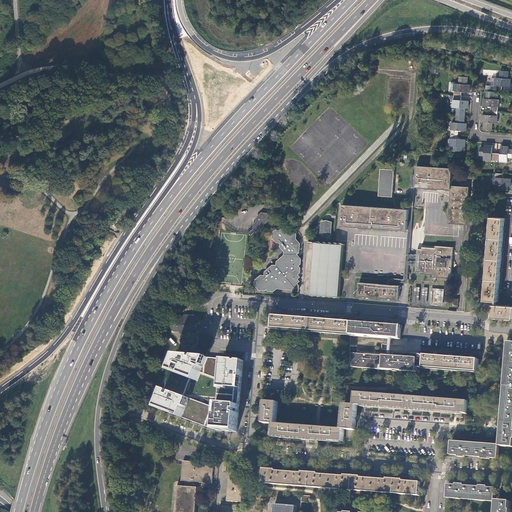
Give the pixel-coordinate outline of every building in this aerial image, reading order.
[(495,90),(503,91),(503,86),(510,86),(511,79),(508,79),(508,71),(501,70),(500,78),(496,78),(495,90)] [(455,83),(454,95),(462,96),(462,92),(470,93),(470,84),(467,84),(468,77),(461,76),(460,84),(455,83)] [(491,111),(499,112),(500,99),(495,98),(496,91),(488,91),(487,98),(484,98),(484,106),(492,106),(491,111)] [(462,96),(454,95),(453,108),(458,108),(457,115),(465,115),(466,109),(468,109),(469,101),(461,100),(462,96)] [(498,124),(499,112),(491,111),(491,115),(483,114),(483,122),(486,123),(485,130),(493,130),(493,123),(498,124)] [(465,115),(457,115),(457,122),(452,122),(451,134),(459,134),(459,130),(467,131),(467,123),(464,123),(465,115)] [(459,134),(451,134),(450,146),(455,146),(454,151),(462,151),(462,147),(465,147),(466,139),(459,139),(459,134)] [(496,161),(497,153),(493,153),(493,145),(485,144),(485,147),(481,147),(480,155),(485,155),(484,160),(496,161)] [(501,153),(497,153),(496,161),(509,162),(509,157),(511,157),(511,149),(510,149),(510,146),(502,146),(501,153)] [(396,162),(417,164),(418,154),(397,152),(396,162)] [(416,187),(451,190),(451,185),(453,168),(417,166),(416,187)] [(379,196),(393,197),(395,170),(381,169),(379,196)] [(504,173),(497,173),(496,185),(500,185),(499,190),(508,190),(508,186),(511,186),(511,178),(504,178),(504,173)] [(451,185),(451,190),(449,223),(467,225),(469,187),(451,185)] [(341,226),(407,231),(409,209),(343,205),(341,226)] [(264,230),(264,229),(264,225),(269,221),(270,216),(267,213),(262,213),(257,217),(257,221),(254,223),(254,229),(256,231),(256,232),(261,232),(264,230)] [(495,301),(498,301),(505,218),(492,217),(486,300),(495,301)] [(322,234),(326,236),(331,235),(332,222),(328,220),(323,221),(322,234)] [(458,236),(459,225),(450,224),(449,229),(443,228),(443,227),(438,227),(431,226),(425,226),(424,233),(458,236)] [(270,290),(274,290),(279,286),(292,287),(294,289),(299,290),(300,285),(298,283),(300,281),(298,278),(300,276),(298,274),(301,272),(301,267),(299,264),(301,262),(302,258),(298,254),(300,252),(300,244),(296,239),(297,234),(292,234),(288,229),(283,228),(281,231),(277,230),(274,232),(273,237),(278,243),(281,243),(281,247),(285,252),(285,255),(284,255),(279,260),(278,264),(274,264),(267,270),(267,275),(262,275),(257,279),(256,285),(261,289),(265,290),(268,288),(270,290)] [(335,242),(334,242),(333,243),(330,242),(327,243),(325,241),(322,242),(319,241),(317,242),(309,241),(305,293),(313,294),(315,296),(318,294),(321,296),(324,295),(326,297),(329,295),(332,297),(334,296),(337,298),(339,296),(340,296),(342,296),(346,244),(344,244),(343,244),(341,243),(338,244),(335,242)] [(433,277),(451,278),(454,247),(436,246),(436,248),(422,247),(422,249),(418,249),(416,271),(421,272),(420,274),(434,275),(433,277)] [(359,296),(399,299),(400,286),(360,283),(359,296)] [(493,317),(511,318),(511,305),(494,304),(493,317)] [(171,322),(171,327),(174,332),(180,333),(184,337),(179,341),(186,348),(188,346),(191,346),(193,348),(198,344),(199,337),(197,335),(200,333),(200,332),(197,328),(198,326),(201,323),(201,322),(195,316),(185,316),(181,319),(176,318),(171,322)] [(351,334),(352,322),(275,316),(274,328),(351,334)] [(352,322),(351,334),(356,335),(356,336),(367,337),(367,335),(371,336),(371,337),(392,339),(394,339),(401,339),(402,329),(401,329),(402,325),(356,322),(356,323),(353,322),(352,322)] [(511,342),(510,343),(502,447),(511,447),(511,342)] [(383,369),(384,369),(385,356),(354,353),(353,359),(352,359),(352,364),(353,364),(353,367),(379,369),(379,368),(383,369)] [(385,356),(384,369),(400,371),(418,372),(418,367),(419,355),(408,354),(407,357),(401,357),(396,357),(392,356),(390,356),(385,356)] [(207,358),(179,355),(173,371),(191,379),(198,381),(201,372),(207,358)] [(424,368),(478,371),(479,359),(425,355),(424,368)] [(201,372),(222,379),(224,359),(207,358),(201,372)] [(222,388),(247,390),(249,361),(224,359),(222,379),(222,388)] [(191,379),(173,371),(166,389),(185,396),(191,379)] [(222,388),(221,400),(246,402),(247,390),(222,388)] [(185,396),(166,389),(159,408),(187,418),(194,399),(185,396)] [(357,405),(467,414),(468,401),(356,392),(355,405),(357,405)] [(194,399),(187,418),(218,431),(220,409),(194,399)] [(246,402),(221,400),(220,409),(218,431),(243,432),(246,402)] [(274,423),(277,424),(278,402),(266,401),(264,423),(274,423)] [(355,430),(357,405),(355,405),(345,404),(343,429),(344,429),(355,430)] [(344,429),(343,429),(277,424),(274,423),(273,436),(343,441),(344,429)] [(490,458),(498,459),(500,446),(500,445),(452,441),(451,455),(459,456),(459,457),(467,457),(467,456),(482,457),(482,459),(490,459),(490,458)] [(175,511),(196,511),(198,488),(195,488),(196,483),(213,484),(214,464),(183,461),(182,482),(186,482),(185,487),(177,486),(176,491),(177,491),(175,511)] [(420,496),(421,482),(403,481),(403,479),(387,478),(387,479),(361,477),(361,476),(345,475),(345,476),(319,474),(319,473),(303,471),(303,473),(276,470),(276,469),(264,468),(263,483),(420,496)] [(229,501),(244,502),(245,482),(230,480),(229,501)] [(495,501),(496,488),(488,488),(488,486),(480,486),(480,487),(464,486),(464,484),(457,484),(456,485),(449,485),(448,498),(495,502),(495,501)] [(511,511),(511,510),(511,502),(498,501),(496,511),(511,511)]
